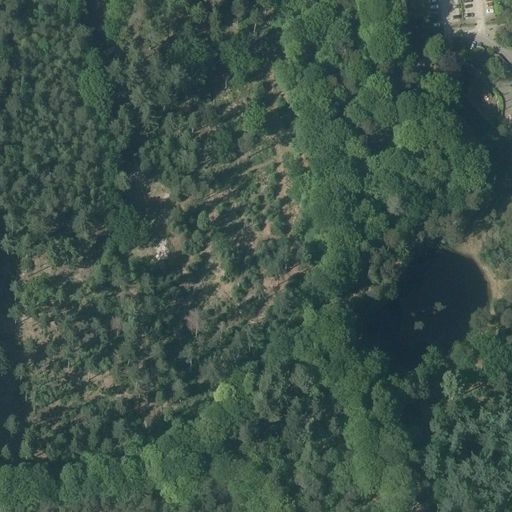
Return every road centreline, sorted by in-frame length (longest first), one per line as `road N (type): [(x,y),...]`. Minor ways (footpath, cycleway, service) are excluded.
road 1 (track): [(339,281),(344,405),(367,511)]
road 2 (track): [(339,281),(475,144)]
road 3 (track): [(289,0),(315,158)]
